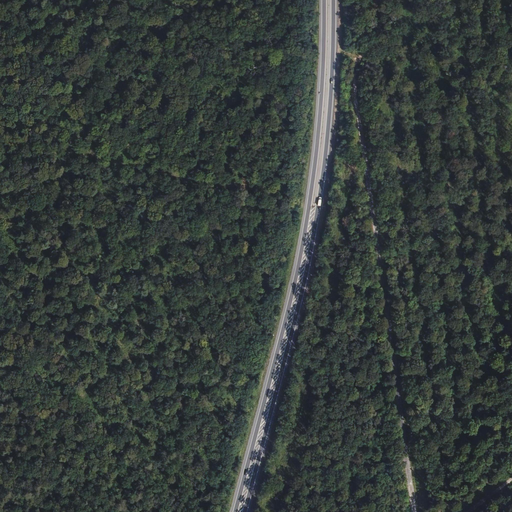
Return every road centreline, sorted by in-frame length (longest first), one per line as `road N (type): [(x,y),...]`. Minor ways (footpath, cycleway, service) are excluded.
road 1 (primary): [(324,0),(305,225),(234,511)]
road 2 (primary): [(243,511),(313,226),(333,0)]
road 3 (track): [(0,140),(294,198)]
road 4 (track): [(373,227),(413,511)]
road 5 (track): [(438,511),(511,298)]
road 6 (track): [(80,511),(0,346)]
road 7 (track): [(355,66),(373,227)]
road 8 (track): [(373,227),(511,297)]
